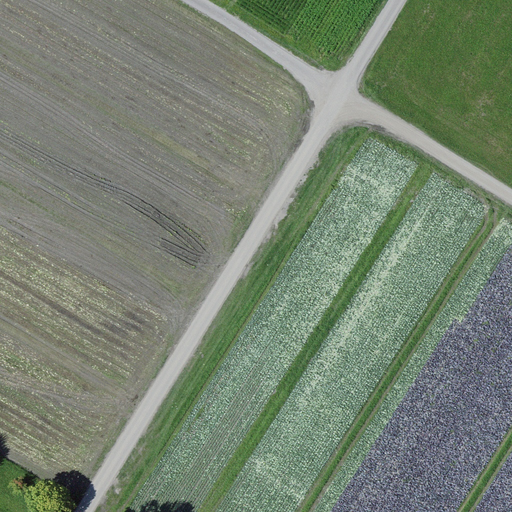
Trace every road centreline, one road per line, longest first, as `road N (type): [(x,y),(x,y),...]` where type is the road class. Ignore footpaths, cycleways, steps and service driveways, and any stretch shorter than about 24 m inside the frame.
road 1 (track): [(87,511),(402,0)]
road 2 (track): [(199,0),(511,197)]
